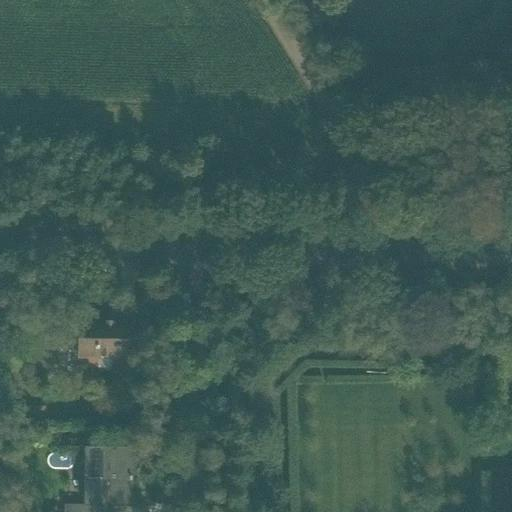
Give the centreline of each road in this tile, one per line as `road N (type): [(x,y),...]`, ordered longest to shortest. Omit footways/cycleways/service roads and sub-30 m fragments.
road 1 (tertiary): [(511,254),(179,256)]
road 2 (track): [(384,253),(368,208),(246,0)]
road 3 (residential): [(179,256),(177,511)]
road 4 (tertiary): [(179,256),(0,254)]
